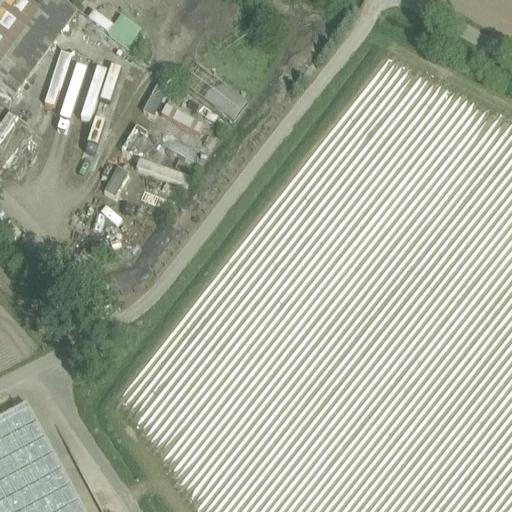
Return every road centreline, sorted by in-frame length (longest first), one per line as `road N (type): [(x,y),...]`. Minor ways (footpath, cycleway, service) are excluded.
road 1 (unclassified): [(41,365),(142,309),(384,0)]
road 2 (unclassified): [(41,365),(138,511)]
road 3 (unclassified): [(401,0),(511,57)]
